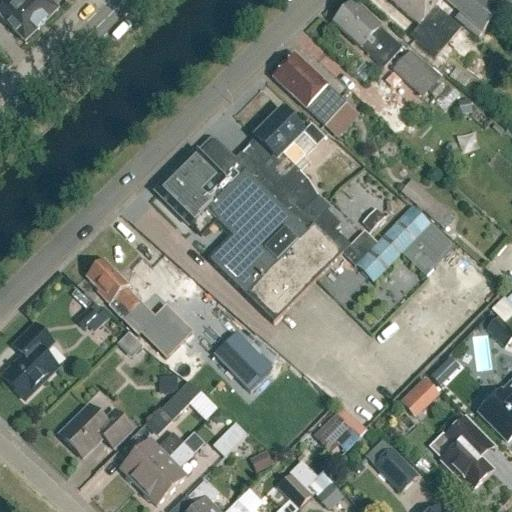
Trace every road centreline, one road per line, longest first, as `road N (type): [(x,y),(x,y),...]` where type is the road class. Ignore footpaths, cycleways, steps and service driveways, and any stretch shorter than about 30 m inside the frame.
road 1 (unclassified): [(0,307),(312,0)]
road 2 (secondary): [(0,125),(127,0)]
